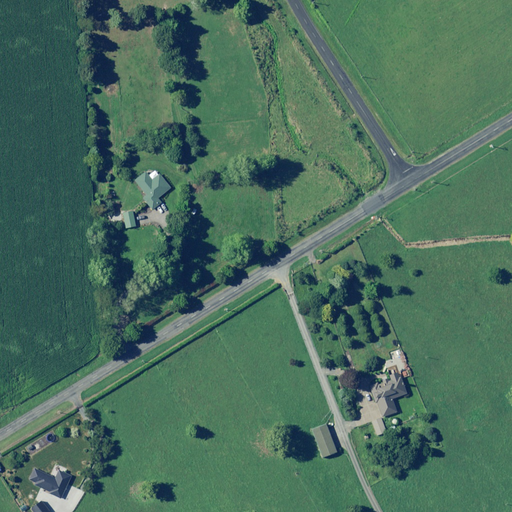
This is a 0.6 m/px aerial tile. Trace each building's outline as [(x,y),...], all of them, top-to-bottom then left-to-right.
[(152,180),(146,172),(135,181),(146,195),(142,198),(152,211),(161,203),(157,198),(170,188),(159,174),(152,180)] [(135,227),(132,211),(121,213),(124,229),(135,227)] [(368,385),(375,405),(377,404),(381,417),(396,413),(391,399),(406,394),(401,378),(408,376),(402,355),(384,361),(390,380),(382,382),(382,384),(378,385),(377,382),(368,385)] [(336,453),(326,425),(312,430),(322,457),(336,453)] [(55,478),(34,469),(29,480),(35,483),(34,485),(49,492),(48,494),(60,500),(71,477),(58,471),(55,478)]
